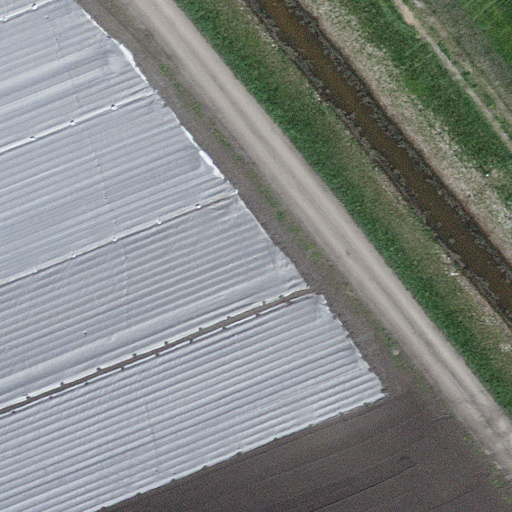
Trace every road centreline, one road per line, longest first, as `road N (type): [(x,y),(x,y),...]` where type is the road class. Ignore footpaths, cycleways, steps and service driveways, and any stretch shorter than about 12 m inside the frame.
road 1 (track): [(511,445),(151,0)]
road 2 (track): [(404,0),(511,133)]
